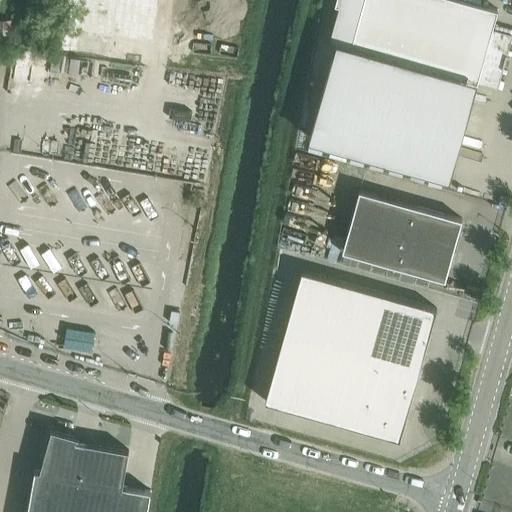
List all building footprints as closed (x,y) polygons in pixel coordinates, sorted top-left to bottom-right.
[(511,33),(493,28),(498,9),(466,0),(336,0),(335,4),(361,11),(351,46),(498,88),(511,36),(511,33)] [(13,23),(0,22),(0,46),(14,46),(13,23)] [(450,177),(473,94),(333,54),(309,137),(450,177)] [(441,271),(455,222),(462,218),(360,189),(342,250),(445,279),(441,271)] [(302,270),(265,401),(363,428),(364,424),(397,434),(424,339),(428,341),(437,308),(302,270)] [(146,511),(151,490),(122,485),(129,449),(86,442),(76,440),(77,437),(78,437),(78,436),(52,429),(40,470),(35,469),(27,511),(146,511)]
